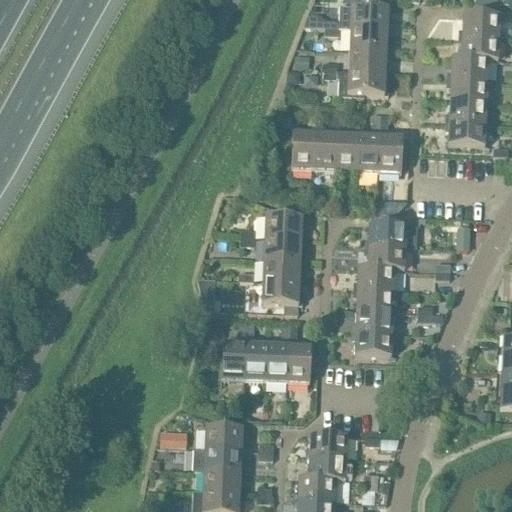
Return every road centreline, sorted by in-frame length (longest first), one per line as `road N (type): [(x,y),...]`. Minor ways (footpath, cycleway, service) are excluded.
road 1 (residential): [(397,511),(422,406),(511,212)]
road 2 (trunk): [(0,141),(76,0)]
